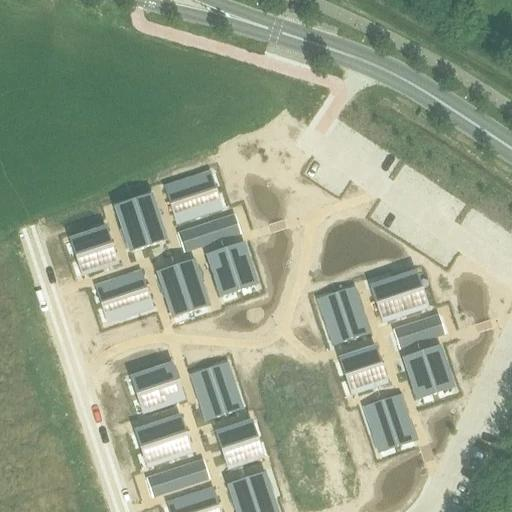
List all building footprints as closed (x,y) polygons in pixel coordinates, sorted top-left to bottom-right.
[(206,176),(164,190),(170,205),(212,191),(206,176)] [(213,195),(171,209),(176,224),(218,210),(213,195)] [(151,201),(136,206),(150,248),(165,243),(151,201)] [(132,207),(117,212),(131,254),(146,249),(132,207)] [(234,217),(176,237),(182,254),(240,235),(234,217)] [(106,230),(73,241),(78,257),(111,246),(106,230)] [(242,247),(227,252),(239,289),(255,284),(242,247)] [(112,249),(79,260),(85,276),(117,265),(112,249)] [(223,253),(208,258),(220,296),(236,290),(223,253)] [(192,263),(177,268),(191,310),(206,305),(192,263)] [(173,269),(158,275),(172,317),(187,311),(173,269)] [(141,274),(99,288),(104,303),(146,290),(141,274)] [(411,276),(370,290),(375,305),(417,291),(411,276)] [(147,293),(105,307),(110,322),(152,309),(147,293)] [(354,293),(338,299),(352,340),(368,335),(354,293)] [(418,295),(376,309),(381,324),(423,310),(418,295)] [(335,300),(319,305),(333,347),(349,342),(335,300)] [(438,317),(391,333),(397,351),(444,335),(438,317)] [(375,350),(342,361),(347,376),(380,365),(375,350)] [(438,350),(423,355),(435,392),(451,387),(438,350)] [(419,356),(404,361),(416,398),(432,393),(419,356)] [(171,367),(134,379),(139,395),(176,383),(171,367)] [(227,369),(212,374),(226,416),(241,411),(227,369)] [(381,369),(348,380),(353,395),(386,384),(381,369)] [(208,375),(193,380),(207,422),(222,417),(208,375)] [(178,386),(140,398),(145,414),(183,402),(178,386)] [(399,397),(383,402),(397,444),(413,439),(399,397)] [(380,403),(364,409),(378,451),(394,445),(380,403)] [(180,419),(138,433),(143,449),(185,435),(180,419)] [(248,425),(215,436),(221,452),(253,441),(248,425)] [(186,438),(145,452),(150,468),(192,454),(186,438)] [(254,444),(222,455),(227,471),(260,460),(254,444)] [(205,462),(147,481),(152,499),(211,479),(205,462)] [(274,511),(263,476),(247,481),(257,511),(274,511)] [(253,511),(244,482),(228,487),(236,511),(253,511)] [(213,491),(171,505),(173,511),(201,511),(218,507),(213,491)]
